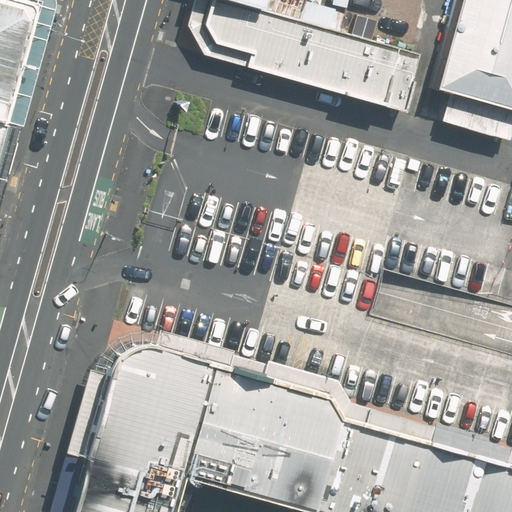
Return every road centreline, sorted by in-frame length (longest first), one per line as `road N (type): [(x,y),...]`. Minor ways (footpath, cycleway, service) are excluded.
road 1 (primary): [(25,332),(10,288),(78,47),(113,19)]
road 2 (primary): [(113,19),(129,58),(65,291),(25,332)]
